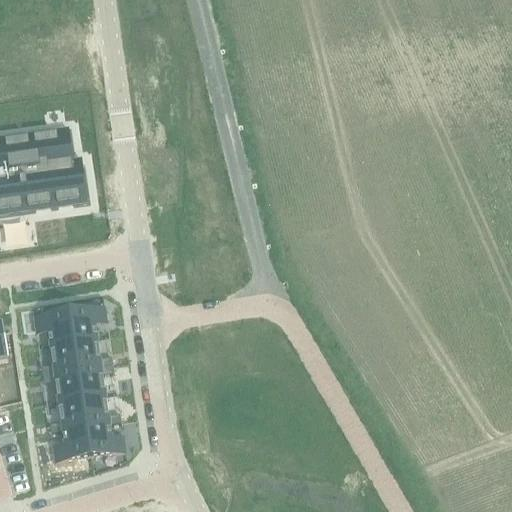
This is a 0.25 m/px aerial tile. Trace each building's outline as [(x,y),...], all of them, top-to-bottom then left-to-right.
[(69,134),(0,143),(0,218),(88,206),(82,164),(73,165),(69,134)] [(105,311),(70,316),(74,346),(98,342),(96,328),(107,327),(105,311)] [(70,316),(35,321),(37,337),(49,335),(51,349),(74,346),(70,316)] [(3,326),(0,326),(0,370),(11,369),(3,326)] [(98,342),(74,346),(78,374),(113,369),(112,361),(100,363),(98,342)] [(53,369),(42,371),(43,379),(78,374),(74,346),(51,349),(53,369)] [(113,369),(78,374),(82,403),(106,400),(103,380),(114,378),(113,369)] [(78,374),(43,379),(45,388),(56,386),(59,406),(82,403),(78,374)] [(106,400),(82,403),(86,431),(110,428),(121,426),(120,418),(109,420),(106,400)] [(62,427),(50,428),(52,436),(63,435),(86,431),(82,403),(59,406),(62,427)] [(110,428),(86,431),(91,461),(126,456),(123,441),(112,442),(110,428)] [(65,449),(54,451),(56,466),(91,461),(86,431),(63,435),(65,449)]
